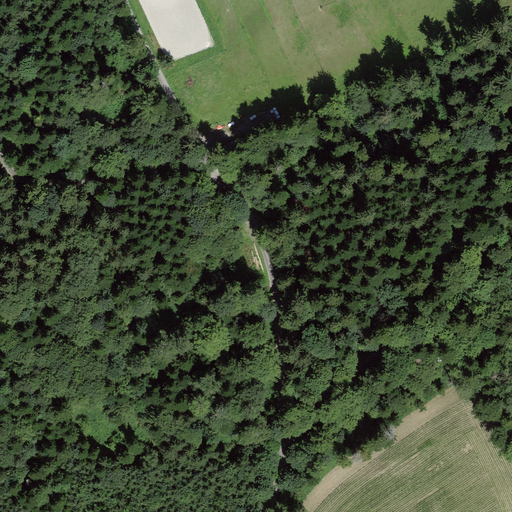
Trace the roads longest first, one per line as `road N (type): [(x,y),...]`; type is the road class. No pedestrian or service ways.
road 1 (unclassified): [(129,0),(196,137),(268,253),(283,371),(268,511)]
road 2 (track): [(282,432),(302,428),(367,357),(399,338),(428,333),(483,342),(511,365)]
road 3 (track): [(219,176),(167,165),(41,182),(12,171),(0,152)]
